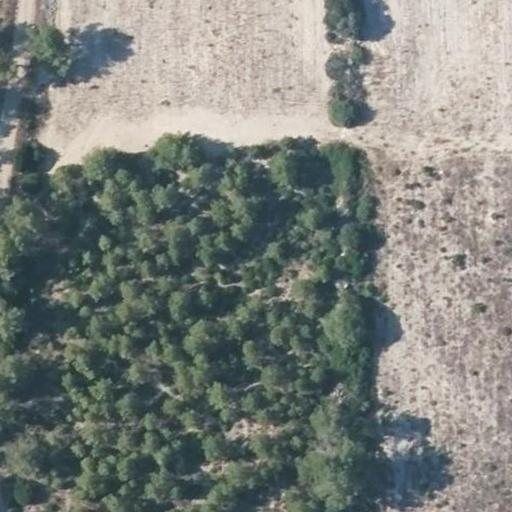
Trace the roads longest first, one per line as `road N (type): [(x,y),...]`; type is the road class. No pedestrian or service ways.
road 1 (track): [(12,106),(305,116),(377,142),(511,141)]
road 2 (track): [(0,187),(22,0)]
